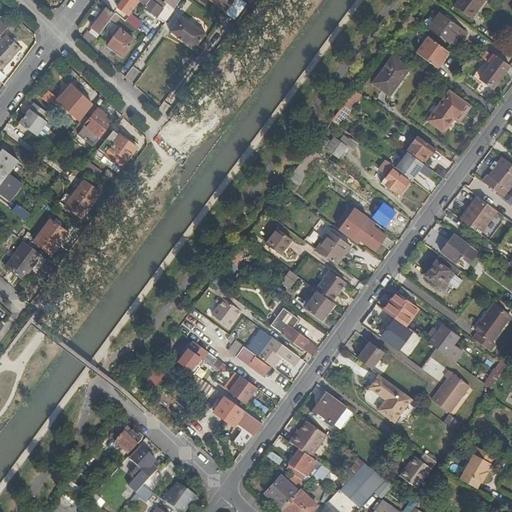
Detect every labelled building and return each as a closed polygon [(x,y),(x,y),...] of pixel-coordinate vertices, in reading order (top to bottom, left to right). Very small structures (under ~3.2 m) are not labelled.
[(108,0),(106,0),(103,5),(107,8),(115,14),(126,22),(128,19),(118,12),(119,11),(117,9),(119,7),(108,0)] [(141,2),(141,0),(128,0),(131,2),(125,10),(131,15),(141,2)] [(175,11),(166,4),(162,8),(156,4),(159,0),(158,0),(141,0),(141,2),(146,6),(145,8),(166,23),(175,11)] [(211,0),(227,11),(235,0),(211,0)] [(472,18),(484,0),(458,0),(455,5),(472,18)] [(93,29),(100,34),(115,14),(107,8),(93,29)] [(461,38),(466,31),(440,12),(428,28),(450,43),(456,34),(461,38)] [(181,15),(170,31),(195,49),(206,33),(181,15)] [(405,20),(411,25),(415,19),(410,15),(405,20)] [(405,20),(400,28),(405,32),(411,25),(405,20)] [(90,32),(98,37),(100,34),(93,29),(90,32)] [(124,56),(135,40),(120,30),(109,45),(124,56)] [(83,38),(92,46),(98,37),(90,32),(89,31),(83,38)] [(0,69),(21,47),(7,35),(0,42),(0,69)] [(449,53),(428,37),(416,53),(437,69),(449,53)] [(493,54),(491,57),(492,57),(489,61),(492,63),(488,68),(486,71),(484,75),(480,79),(494,88),(510,66),(493,54)] [(398,81),(408,68),(393,58),(374,84),(389,95),(399,82),(398,81)] [(68,109),(73,114),(86,100),(72,86),(59,101),(68,109)] [(360,94),(354,90),(344,103),(351,107),(360,94)] [(459,121),(469,107),(450,92),(430,120),(444,131),(454,117),(459,121)] [(49,93),(43,100),(50,105),(56,98),(49,93)] [(81,121),(93,106),(86,100),(73,114),(81,121)] [(35,103),(20,124),(37,136),(48,122),(43,119),(47,112),(35,103)] [(78,125),(76,127),(81,132),(78,135),(92,147),(99,138),(109,127),(106,125),(110,120),(111,118),(105,114),(104,115),(93,106),(81,121),(78,125)] [(353,136),(332,120),(315,142),(337,158),(345,147),(353,137),(353,136)] [(114,131),(94,154),(101,160),(105,156),(121,168),(137,148),(114,131)] [(436,149),(418,136),(409,150),(423,160),(428,154),(430,156),(436,149)] [(353,137),(345,147),(350,152),(358,140),(353,137)] [(317,152),(311,147),(298,166),(304,170),(317,152)] [(0,155),(0,166),(9,173),(18,160),(4,150),(0,155)] [(418,183),(429,167),(409,153),(397,168),(418,183)] [(483,182),(504,197),(511,185),(511,163),(504,158),(499,164),(500,165),(496,171),(495,170),(490,177),(488,176),(483,182)] [(393,170),(395,166),(385,159),(378,169),(388,176),(386,178),(385,178),(381,183),(385,186),(386,185),(394,192),(396,190),(398,186),(400,188),(402,189),(408,182),(393,170)] [(86,164),(83,169),(93,176),(97,172),(86,164)] [(0,186),(8,174),(9,173),(0,166),(0,186)] [(304,170),(298,166),(289,178),(297,184),(306,172),(304,170)] [(21,184),(8,174),(0,186),(0,193),(9,200),(21,184)] [(81,218),(100,192),(84,181),(71,200),(66,196),(61,203),(81,218)] [(478,196),(474,193),(467,202),(471,205),(478,196)] [(469,211),(462,220),(487,239),(498,224),(497,223),(503,215),(478,196),(471,205),(474,207),(470,212),(469,211)] [(385,226),(396,212),(384,203),(373,217),(385,226)] [(380,232),(383,228),(355,208),(339,230),(357,243),(359,239),(375,251),(386,236),(380,232)] [(57,248),(68,232),(51,219),(34,242),(54,256),(59,249),(57,248)] [(281,254),(287,246),(292,239),(277,228),(266,243),(281,254)] [(22,239),(29,244),(34,237),(28,232),(22,239)] [(330,232),(316,250),(337,265),(350,247),(330,232)] [(476,249),(455,234),(442,251),(457,263),(461,257),(461,258),(462,257),(467,260),(468,261),(476,249)] [(24,281),(43,255),(24,242),(6,267),(24,281)] [(457,275),(461,270),(441,255),(428,273),(426,273),(427,277),(429,277),(441,286),(445,280),(447,281),(454,273),(457,275)] [(461,257),(457,263),(462,267),(467,260),(462,257),(461,258),(461,257)] [(238,266),(229,260),(213,282),(221,288),(238,266)] [(330,271),(316,290),(318,291),(332,301),(346,283),(330,271)] [(463,280),(457,275),(454,273),(447,281),(445,280),(441,286),(444,288),(449,283),(456,288),(463,280)] [(221,288),(213,282),(209,287),(220,295),(224,290),(221,288)] [(414,294),(402,286),(398,291),(409,300),(414,294)] [(245,306),(224,290),(220,295),(224,299),(213,314),(230,326),(245,306)] [(332,301),(318,291),(306,308),(323,321),(335,304),(332,301)] [(419,307),(398,292),(384,310),(405,325),(419,307)] [(325,322),(338,306),(335,304),(323,321),(325,322)] [(474,338),(491,351),(495,345),(493,342),(511,316),(495,304),(476,331),(478,333),(474,338)] [(271,325),(312,355),(318,348),(307,340),(308,339),(293,328),(299,320),(283,308),(271,325)] [(399,349),(411,333),(394,320),(382,337),(399,349)] [(437,349),(451,359),(456,353),(451,349),(459,338),(442,326),(430,343),(437,349)] [(295,363),(300,357),(271,335),(257,355),(274,367),(284,354),(295,363)] [(208,351),(196,342),(190,350),(188,349),(179,362),(190,371),(200,358),(202,360),(208,351)] [(371,342),(358,358),(372,369),(385,352),(371,342)] [(179,356),(165,346),(163,350),(176,360),(179,356)] [(502,373),(509,364),(503,359),(496,369),(502,373)] [(450,414),(470,385),(449,369),(444,376),(448,378),(432,400),(450,414)] [(486,385),(492,389),(502,373),(496,369),(486,385)] [(206,382),(194,373),(187,381),(199,390),(206,382)] [(412,397),(380,374),(370,387),(381,394),(387,398),(379,409),(395,421),(412,397)] [(347,406),(330,393),(313,415),(331,428),(335,423),(341,428),(352,412),(346,408),(347,406)] [(243,451),(263,424),(225,396),(221,402),(215,398),(214,400),(220,404),(215,411),(241,431),(232,443),(243,451)] [(301,448),(311,456),(327,435),(309,421),(300,432),(297,437),(294,435),(290,441),(301,448)] [(139,433),(137,436),(129,428),(119,438),(119,439),(111,447),(117,453),(121,449),(128,455),(131,451),(141,441),(141,440),(143,437),(139,433)] [(156,461),(141,447),(129,459),(133,463),(130,467),(136,473),(140,469),(144,473),(156,461)] [(488,470),(495,456),(479,447),(464,472),(483,482),(489,471),(488,470)] [(317,471),(323,464),(311,456),(301,448),(286,469),(303,480),(313,466),(312,466),(314,464),(317,466),(315,469),(317,471)] [(437,462),(425,453),(420,459),(415,456),(410,463),(412,464),(408,469),(407,468),(401,475),(418,487),(437,462)] [(497,457),(495,456),(488,470),(489,471),(497,457)] [(348,481),(387,478),(372,467),(365,462),(348,481)] [(283,508),(299,491),(281,474),(266,492),(283,508)] [(360,507),(387,478),(348,481),(341,489),(358,505),(360,507)] [(382,496),(393,485),(387,479),(377,491),(382,496)] [(159,497),(178,511),(184,511),(196,496),(176,481),(169,491),(166,489),(159,497)] [(143,486),(136,494),(147,503),(154,493),(143,486)] [(311,511),(318,505),(300,489),(299,491),(283,508),(286,511),(311,511)] [(400,511),(382,500),(373,511),(400,511)]
